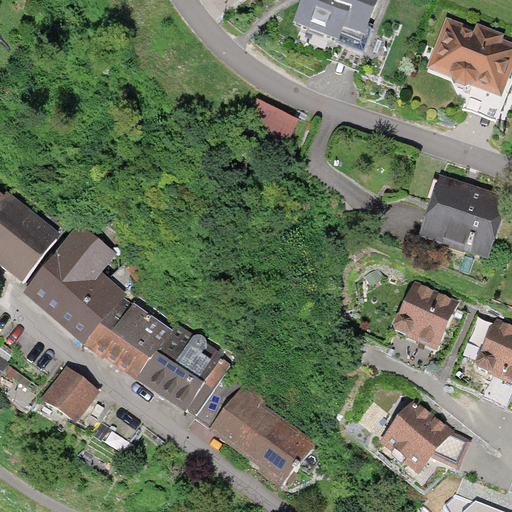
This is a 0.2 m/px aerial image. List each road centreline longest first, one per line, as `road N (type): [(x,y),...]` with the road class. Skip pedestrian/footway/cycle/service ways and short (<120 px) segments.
road 1 (residential): [(187,0),(221,46),(285,90),(511,173)]
road 2 (residential): [(279,511),(73,363),(0,299)]
road 3 (residential): [(511,478),(494,471),(507,434),(365,352)]
